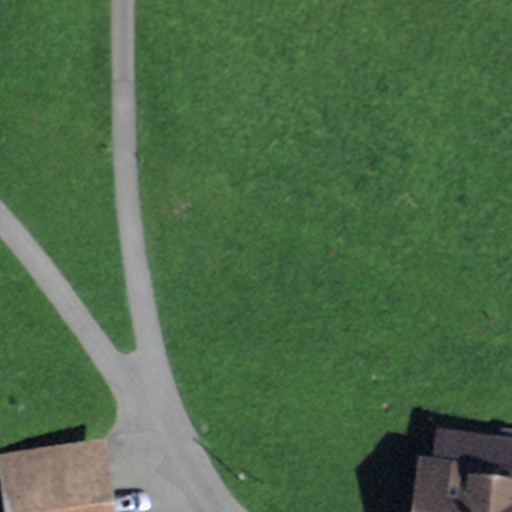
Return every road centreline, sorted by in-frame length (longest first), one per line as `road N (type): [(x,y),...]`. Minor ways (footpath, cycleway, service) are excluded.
road 1 (residential): [(126,0),(133,237),(152,406)]
road 2 (residential): [(152,406),(0,211)]
road 3 (residential): [(152,406),(179,459),(225,511)]
